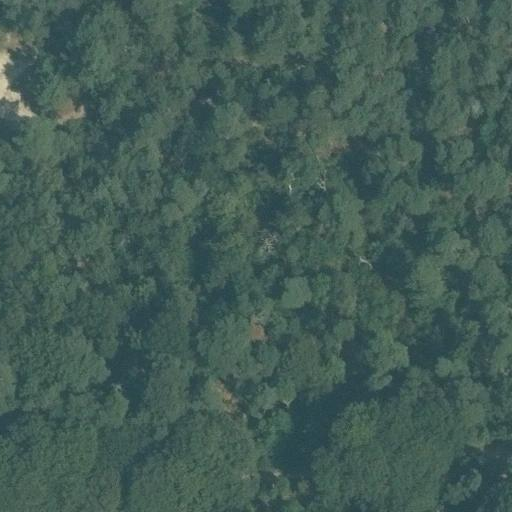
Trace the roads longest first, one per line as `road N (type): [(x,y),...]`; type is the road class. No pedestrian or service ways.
road 1 (track): [(422,472),(72,503)]
road 2 (unknown): [(274,511),(511,485)]
